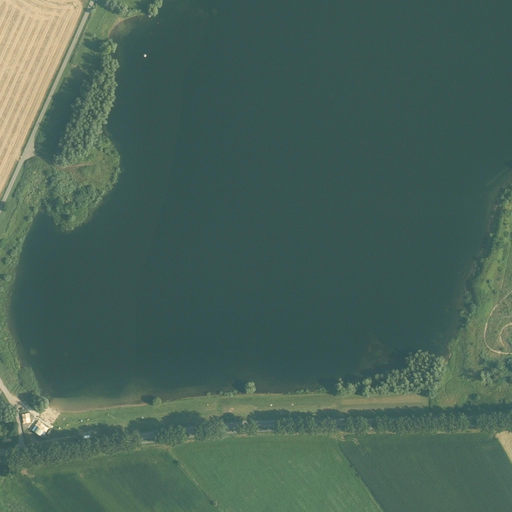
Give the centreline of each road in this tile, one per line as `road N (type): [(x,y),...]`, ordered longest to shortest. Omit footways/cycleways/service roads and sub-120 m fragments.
road 1 (tertiary): [(511,418),(254,424),(20,453)]
road 2 (unclassified): [(0,213),(92,0)]
